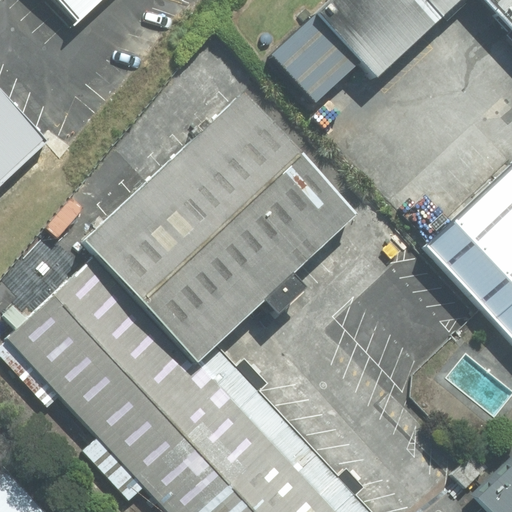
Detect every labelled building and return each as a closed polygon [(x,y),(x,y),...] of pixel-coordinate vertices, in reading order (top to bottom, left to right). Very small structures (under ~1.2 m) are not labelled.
[(103,0),(38,0),(67,32),(103,0)] [(507,7),(500,0),(364,0),(339,22),(405,97),(507,7)] [(511,0),(500,0),(507,7),(511,13),(511,0)] [(475,111),(468,94),(418,115),(425,131),(475,111)] [(0,185),(39,151),(0,107),(0,185)] [(389,249),(264,109),(107,248),(121,264),(231,388),(389,249)] [(511,202),(448,259),(511,330),(511,202)] [(169,511),(341,511),(231,388),(121,264),(25,349),(169,511)] [(339,350),(323,363),(347,391),(363,377),(384,401),(398,389),(344,327),(330,340),(339,350)] [(463,487),(486,467),(474,453),(451,473),(463,487)] [(488,511),(511,511),(511,457),(472,493),(488,511)] [(39,511),(0,468),(0,511),(39,511)]
